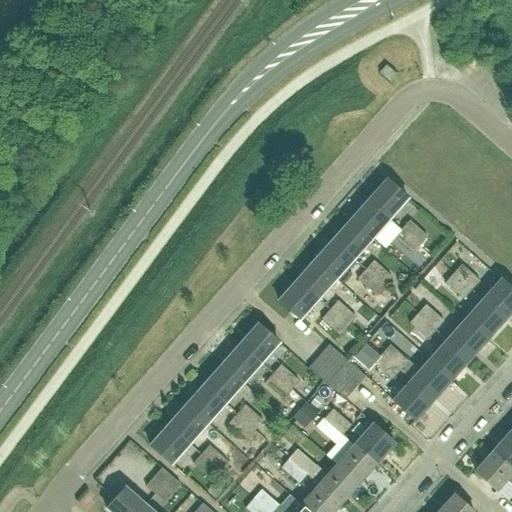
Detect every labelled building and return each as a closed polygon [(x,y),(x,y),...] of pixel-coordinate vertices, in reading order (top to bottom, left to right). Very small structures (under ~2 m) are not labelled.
[(397,75),(386,65),(379,73),(390,82),(397,75)] [(511,232),(511,183),(442,123),(417,152),(511,232)] [(387,180),(369,200),(389,218),(407,199),(387,180)] [(371,239),(389,218),(369,200),(350,220),(371,239)] [(332,240),(353,259),(371,239),(350,220),(332,240)] [(401,230),(418,245),(426,236),(409,221),(401,230)] [(401,230),(393,239),(410,254),(418,245),(401,230)] [(314,261),(335,279),(353,259),(332,240),(314,261)] [(296,281),(317,299),(335,279),(314,261),(296,281)] [(365,270),(383,286),(391,277),(373,261),(365,270)] [(453,274),(470,290),(479,281),(461,265),(453,274)] [(365,270),(357,279),(375,295),(383,286),(365,270)] [(470,290),(453,274),(445,283),(463,299),(470,290)] [(511,290),(501,280),(482,301),(503,320),(511,309),(511,290)] [(317,299),(296,281),(278,301),(298,320),(317,299)] [(329,311),(347,327),(355,318),(337,301),(329,311)] [(482,301),(464,321),(485,340),(503,320),(482,301)] [(425,306),(417,315),(434,330),(442,321),(425,306)] [(329,311),(321,320),(339,336),(347,327),(329,311)] [(421,344),(434,330),(417,315),(402,331),(409,337),(411,335),(421,344)] [(446,341),(467,360),(485,340),(464,321),(446,341)] [(257,324),(239,345),(260,363),(278,343),(257,324)] [(449,380),(467,360),(446,341),(438,350),(430,342),(421,353),(429,360),(428,361),(449,380)] [(242,383),(260,363),(239,345),(221,365),(242,383)] [(322,353),(339,368),(345,361),(328,346),(322,353)] [(389,346),(381,355),(399,371),(407,361),(389,346)] [(339,368),(322,353),(315,361),(332,376),(339,368)] [(391,379),(399,371),(381,355),(373,364),(391,379)] [(325,384),(332,376),(315,361),(308,369),(325,384)] [(345,361),(339,368),(356,383),(363,376),(345,361)] [(428,361),(410,381),(431,400),(449,380),(428,361)] [(224,404),(242,383),(221,365),(203,385),(224,404)] [(272,375),(290,391),(297,382),(280,366),(272,375)] [(332,376),(349,391),(356,383),(339,368),(332,376)] [(272,375),(264,384),(282,400),(290,391),(272,375)] [(349,391),(332,376),(325,384),(343,399),(349,391)] [(413,421),(431,400),(410,381),(392,402),(413,421)] [(185,405),(206,424),(224,404),(203,385),(185,405)] [(167,425),(188,444),(206,424),(185,405),(167,425)] [(237,415),(254,431),(263,422),(245,406),(237,415)] [(332,410),(324,419),(341,434),(350,425),(332,410)] [(237,415),(229,424),(246,440),(254,431),(237,415)] [(313,415),(302,422),(310,436),(321,429),(313,415)] [(170,464),(188,444),(167,425),(149,445),(170,464)] [(372,425),(353,445),(374,464),(393,443),(372,425)] [(511,433),(510,432),(492,452),(511,469),(511,433)] [(335,465),(356,484),(374,464),(353,445),(335,465)] [(200,455),(218,471),(226,462),(208,446),(200,455)] [(306,475),(317,485),(338,504),(356,484),(335,465),(326,476),(297,450),(288,459),(306,475)] [(511,469),(492,452),(474,472),(495,491),(505,480),(511,486),(511,469)] [(200,455),(192,464),(210,480),(218,471),(200,455)] [(306,475),(288,459),(280,468),(298,484),(306,475)] [(154,495),(170,476),(161,469),(145,487),(154,495)] [(154,495),(163,502),(179,484),(170,476),(154,495)] [(252,499),(266,511),(273,511),(278,506),(255,485),(247,494),(253,499),(252,499)] [(331,511),(338,504),(317,485),(300,506),(306,511),(331,511)] [(105,509),(107,511),(138,511),(143,506),(123,488),(105,509)] [(438,511),(471,511),(453,495),(438,511)] [(266,511),(252,499),(244,509),(247,511),(266,511)]
